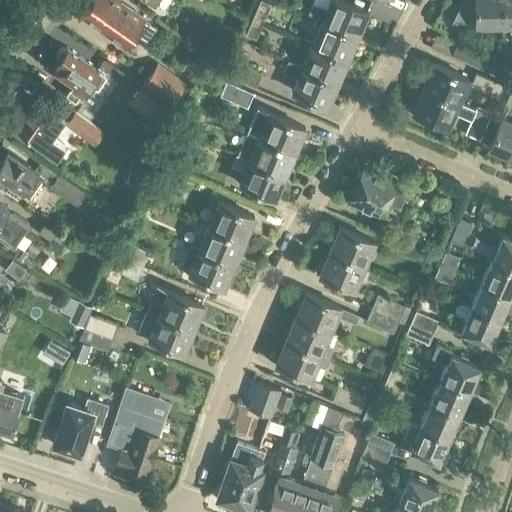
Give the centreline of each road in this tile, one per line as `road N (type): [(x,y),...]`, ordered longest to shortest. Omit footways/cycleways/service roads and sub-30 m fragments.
road 1 (residential): [(184,511),(271,283),(353,131)]
road 2 (residential): [(511,197),(353,131)]
road 3 (residential): [(353,131),(429,0)]
road 4 (residential): [(132,511),(0,468)]
